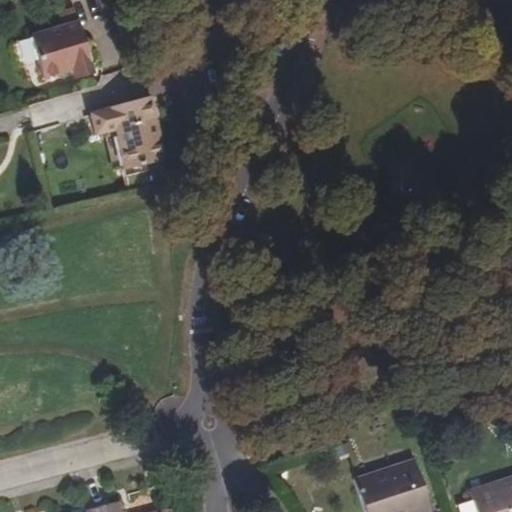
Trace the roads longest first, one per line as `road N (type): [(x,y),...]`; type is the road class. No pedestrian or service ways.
road 1 (residential): [(204,424),(196,290),(307,0)]
road 2 (residential): [(0,477),(204,424)]
